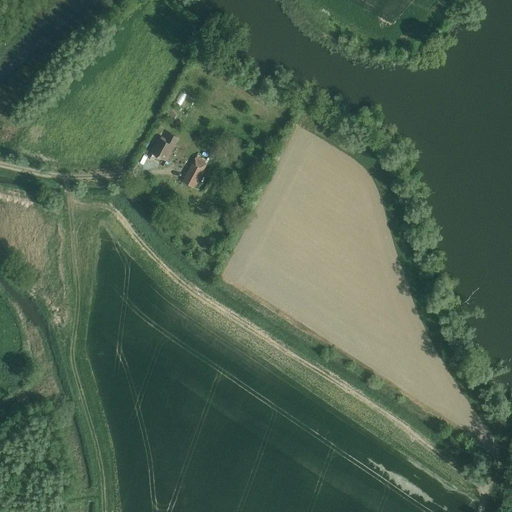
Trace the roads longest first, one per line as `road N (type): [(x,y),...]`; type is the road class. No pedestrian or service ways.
road 1 (track): [(482,511),(487,493),(479,477),(202,291),(116,205),(73,197),(60,176)]
road 2 (track): [(0,164),(54,176),(126,175)]
